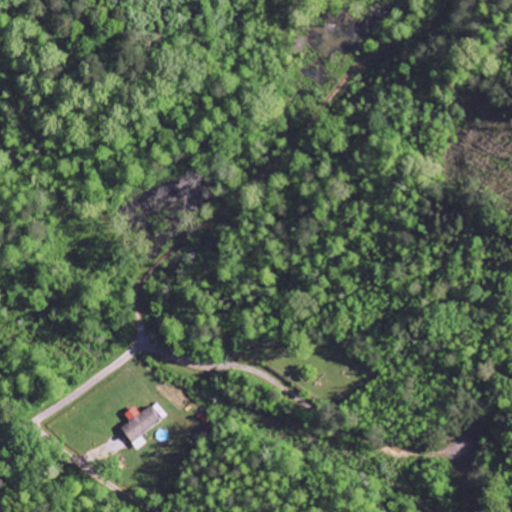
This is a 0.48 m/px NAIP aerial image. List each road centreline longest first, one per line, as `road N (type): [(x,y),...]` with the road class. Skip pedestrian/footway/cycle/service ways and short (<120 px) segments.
road 1 (residential): [(449,0),(433,29),(350,77),(283,158),(152,270),(137,304),(143,347)]
road 2 (residential): [(143,347),(194,368),(247,368),(345,432),(437,448),(463,465)]
road 3 (residential): [(143,347),(0,437)]
road 4 (residential): [(12,431),(69,455),(146,511)]
